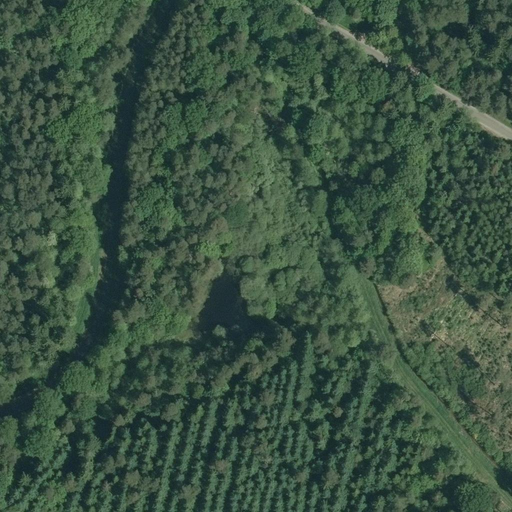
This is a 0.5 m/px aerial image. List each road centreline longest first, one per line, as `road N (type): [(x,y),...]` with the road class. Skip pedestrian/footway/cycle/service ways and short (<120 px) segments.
road 1 (track): [(0,494),(71,407),(235,0)]
road 2 (unclassified): [(511,131),(286,0)]
